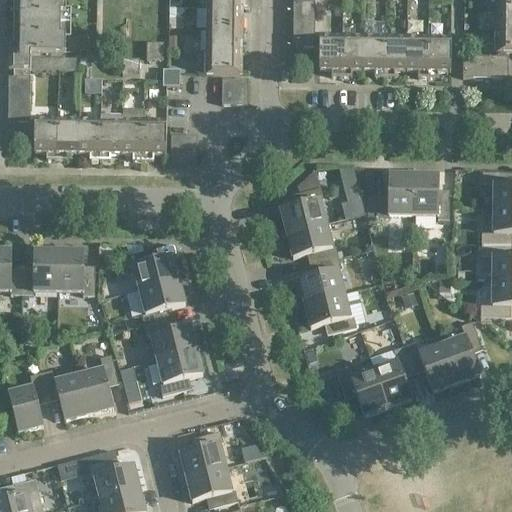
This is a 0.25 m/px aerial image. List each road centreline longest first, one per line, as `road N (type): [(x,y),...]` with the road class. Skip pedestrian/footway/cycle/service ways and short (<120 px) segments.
road 1 (residential): [(271,125),(511,127)]
road 2 (residential): [(0,205),(215,205)]
road 3 (residential): [(267,398),(215,205)]
road 4 (residential): [(511,395),(330,462)]
road 5 (residential): [(0,471),(145,433)]
road 6 (residential): [(145,433),(267,398)]
road 7 (residential): [(271,125),(272,0)]
